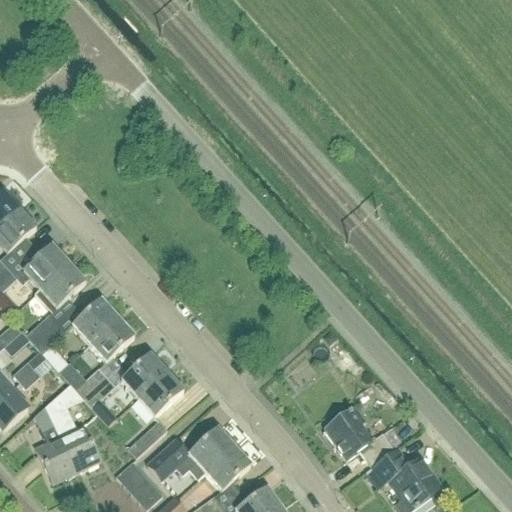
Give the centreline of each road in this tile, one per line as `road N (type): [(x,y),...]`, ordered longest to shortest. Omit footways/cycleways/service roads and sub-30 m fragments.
road 1 (unclassified): [(511,502),(103,52)]
road 2 (residential): [(331,511),(167,318),(0,139)]
road 3 (residential): [(0,138),(103,52)]
